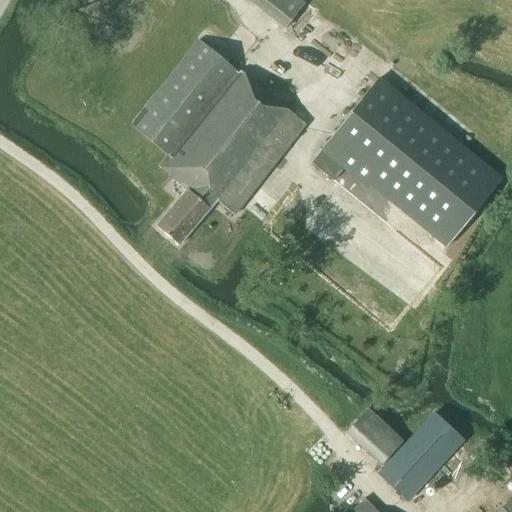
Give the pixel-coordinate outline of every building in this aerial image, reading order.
[(251,0),(288,26),(305,0),(251,0)] [(215,200),(233,214),(290,143),(306,124),(240,70),(238,73),(199,40),(131,125),(168,156),(159,167),(187,190),(156,226),(178,245),(215,200)] [(501,178),(378,79),(310,162),(332,179),(340,169),(366,190),(368,187),(444,249),(501,178)] [(264,218),(280,198),(262,184),(247,204),(264,218)] [(464,440),(462,438),(434,413),(379,473),(408,500),(464,440)] [(511,511),(511,497),(497,511),(511,511)] [(377,511),(364,498),(362,500),(350,511),(377,511)]
